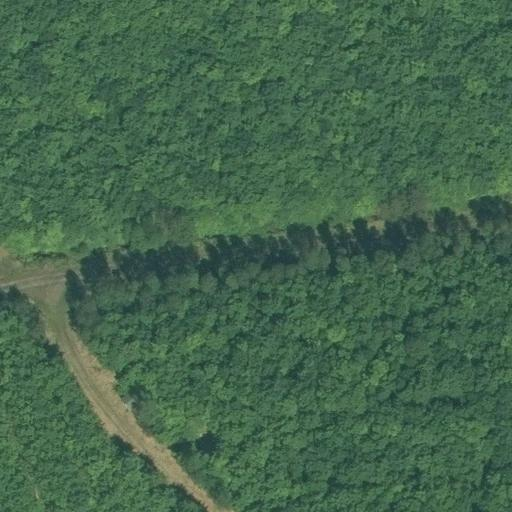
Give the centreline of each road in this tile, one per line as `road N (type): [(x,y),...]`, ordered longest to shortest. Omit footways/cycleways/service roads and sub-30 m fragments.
road 1 (track): [(42,274),(511,206)]
road 2 (track): [(196,511),(124,443),(73,374),(49,326),(42,274)]
